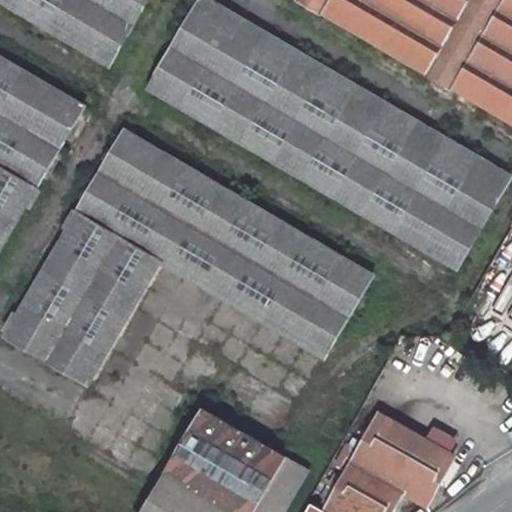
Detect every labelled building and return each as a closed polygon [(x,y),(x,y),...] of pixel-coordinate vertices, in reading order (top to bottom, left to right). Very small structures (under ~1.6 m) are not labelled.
[(147,0),(0,0),(110,64),(147,0)] [(511,0),(300,0),(511,124),(511,0)] [(502,187),(200,10),(153,89),(455,267),(502,187)] [(0,246),(83,107),(0,57),(0,246)] [(372,278),(128,133),(7,337),(88,386),(161,263),(323,360),(372,278)] [(383,410),(324,505),(315,500),(307,511),(389,511),(403,490),(422,500),(453,452),(383,410)] [(288,511),(311,473),(208,412),(148,511),(288,511)]
